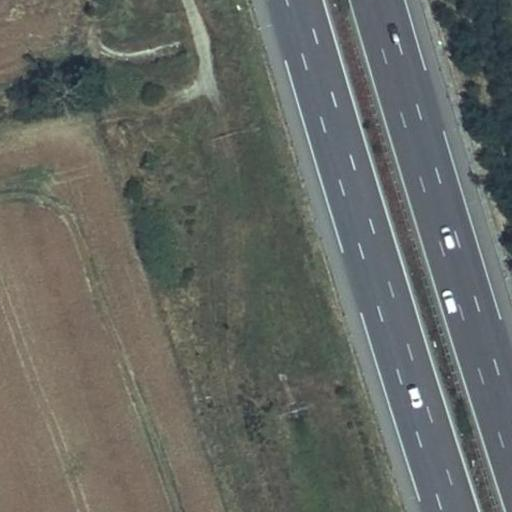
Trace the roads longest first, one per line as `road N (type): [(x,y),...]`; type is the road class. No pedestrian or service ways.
road 1 (motorway): [(298,0),(454,511)]
road 2 (motorway): [(511,432),(380,0)]
